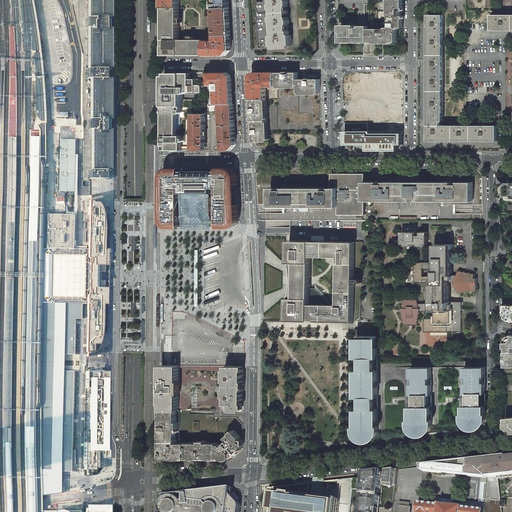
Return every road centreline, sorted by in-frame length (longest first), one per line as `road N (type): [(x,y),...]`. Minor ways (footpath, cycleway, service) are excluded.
road 1 (secondary): [(130,0),(128,478)]
road 2 (secondary): [(135,477),(139,0)]
road 3 (residential): [(246,158),(253,472)]
road 4 (tertiary): [(493,446),(253,472)]
road 5 (residential): [(493,327),(490,159)]
